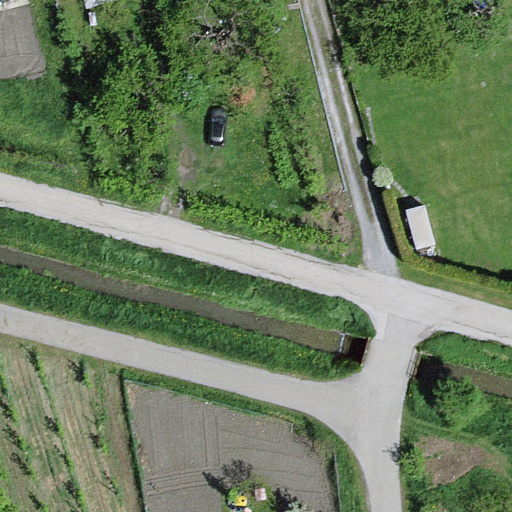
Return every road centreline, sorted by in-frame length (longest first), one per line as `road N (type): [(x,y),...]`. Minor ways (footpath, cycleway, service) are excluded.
road 1 (track): [(511,334),(0,194)]
road 2 (track): [(379,511),(373,420),(0,326)]
road 3 (track): [(308,0),(380,298)]
